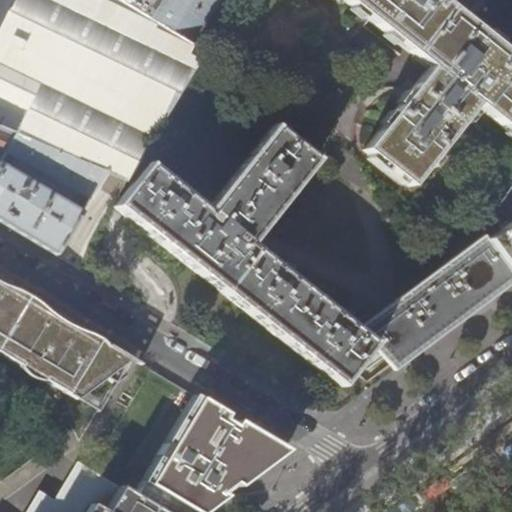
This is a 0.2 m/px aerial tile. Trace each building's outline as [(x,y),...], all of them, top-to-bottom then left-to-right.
[(122,182),(195,61),(183,54),(189,44),(116,0),(0,0),(0,130),(13,136),(102,172),(102,173),(113,178),(122,182)] [(116,0),(189,44),(215,0),(116,0)] [(511,133),(511,57),(452,10),(439,0),(343,0),(428,67),(361,149),(408,186),(476,105),(511,133)] [(371,347),(355,330),(248,244),(314,160),(271,126),(204,210),(147,164),(112,207),(125,218),(137,227),(338,387),(352,370),(371,347)] [(0,158),(13,136),(0,130),(0,158)] [(102,173),(102,172),(13,136),(0,158),(0,221),(9,228),(54,254),(79,211),(1,165),(8,155),(87,198),(102,173)] [(511,275),(511,183),(506,191),(479,232),(483,234),(482,235),(511,275)] [(355,330),(371,347),(389,366),(393,370),(413,355),(511,282),(511,275),(482,235),(379,312),(355,330)] [(0,354),(31,373),(64,318),(7,284),(0,279),(0,354)] [(67,395),(100,340),(72,323),(64,318),(31,373),(67,395)] [(123,366),(128,357),(100,340),(67,395),(77,400),(123,366)] [(123,366),(77,400),(96,412),(123,366)] [(202,511),(235,488),(285,450),(235,420),(232,425),(222,419),(224,414),(213,407),(192,395),(174,425),(141,479),(197,511),(202,511)] [(105,509),(118,486),(88,468),(64,507),(49,497),(40,511),(82,511),(90,500),(105,509)] [(197,511),(141,479),(132,494),(118,486),(105,509),(90,500),(82,511),(197,511)]
